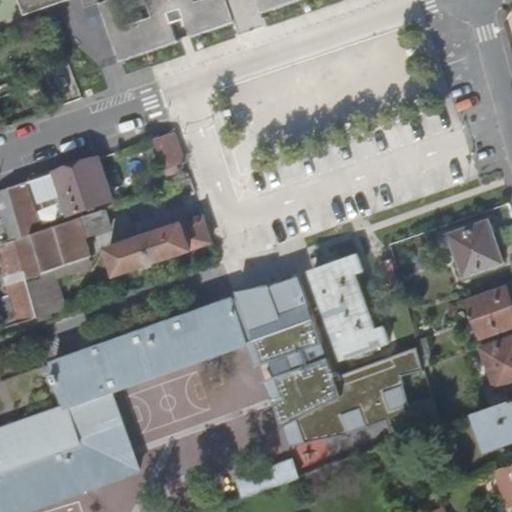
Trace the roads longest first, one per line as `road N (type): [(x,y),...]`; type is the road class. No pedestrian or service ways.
road 1 (residential): [(0,151),(440,0)]
road 2 (residential): [(475,0),(511,121)]
